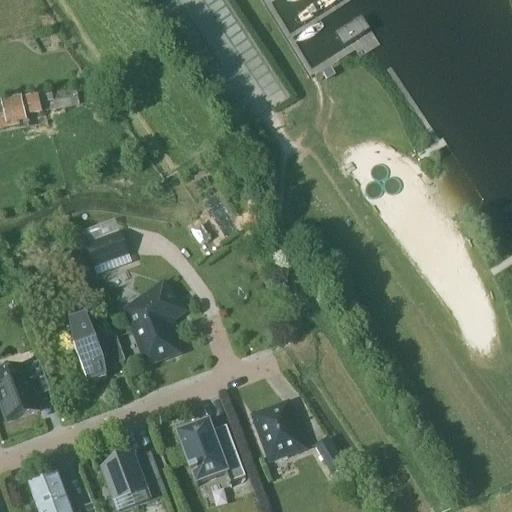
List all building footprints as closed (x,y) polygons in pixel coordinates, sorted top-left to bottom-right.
[(80,106),(76,90),(21,101),(20,100),(0,103),(0,129),(26,125),(24,117),(80,106)] [(220,217),(223,232),(236,229),(233,214),(220,217)] [(127,256),(120,234),(85,247),(93,268),(127,256)] [(180,313),(163,289),(135,309),(132,321),(148,364),(176,354),(167,331),(170,321),(180,313)] [(104,364),(86,316),(68,323),(74,351),(87,387),(107,379),(104,364)] [(125,363),(115,336),(102,340),(104,351),(113,368),(125,363)] [(47,387),(39,363),(23,369),(23,368),(0,376),(0,402),(8,424),(39,413),(34,398),(37,390),(47,387)] [(305,451),(288,405),(252,419),(269,464),(305,451)] [(211,434),(207,424),(177,435),(191,473),(189,474),(190,478),(193,477),(197,488),(198,488),(198,487),(225,477),(229,487),(230,487),(230,485),(245,479),(226,429),(211,434)] [(344,468),(327,440),(314,448),(331,476),(344,468)] [(136,469),(134,461),(102,473),(112,500),(106,502),(109,511),(130,511),(167,498),(153,463),(136,469)] [(70,511),(57,477),(28,488),(35,506),(29,508),(30,511),(70,511)]
